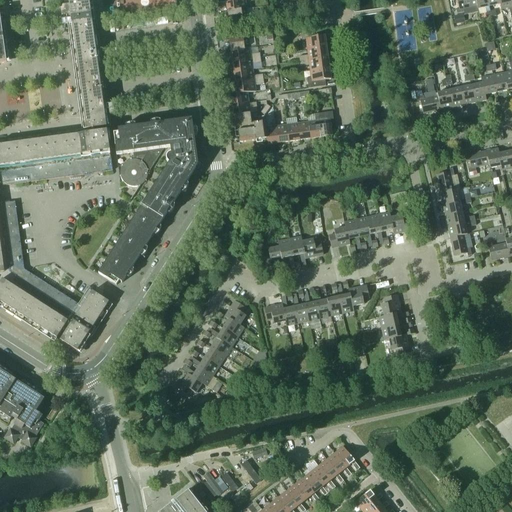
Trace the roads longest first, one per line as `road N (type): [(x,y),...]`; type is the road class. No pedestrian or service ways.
road 1 (residential): [(112,429),(165,416),(162,384),(231,279),(313,281),(430,244)]
road 2 (tertiary): [(90,370),(216,177)]
road 3 (tertiary): [(216,177),(193,0)]
road 4 (residential): [(354,153),(333,0)]
road 5 (residential): [(216,177),(354,153)]
road 6 (residential): [(125,477),(224,452),(248,458)]
